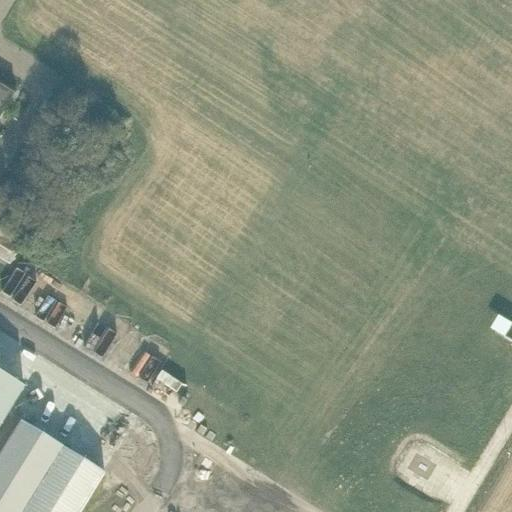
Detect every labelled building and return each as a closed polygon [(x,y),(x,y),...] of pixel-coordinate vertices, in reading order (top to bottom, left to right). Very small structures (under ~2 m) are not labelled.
[(0,120),(5,113),(16,95),(0,85),(0,120)] [(0,258),(11,265),(22,246),(24,244),(10,236),(0,229),(0,258)] [(0,429),(25,389),(0,373),(0,429)] [(0,511),(24,511),(64,449),(43,435),(23,423),(0,459),(0,511)] [(64,449),(24,511),(81,511),(105,474),(84,461),(64,449)] [(219,471),(213,481),(250,504),(256,494),(219,471)] [(217,493),(208,488),(202,498),(210,503),(217,493)]
